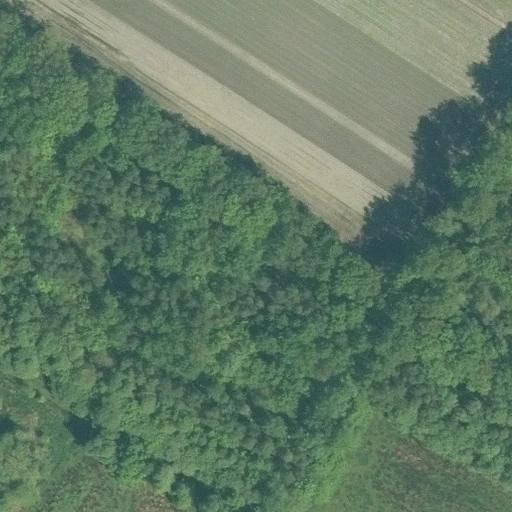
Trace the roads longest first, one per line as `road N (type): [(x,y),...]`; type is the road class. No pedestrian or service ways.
road 1 (track): [(511,105),(423,247)]
road 2 (track): [(90,423),(228,511)]
